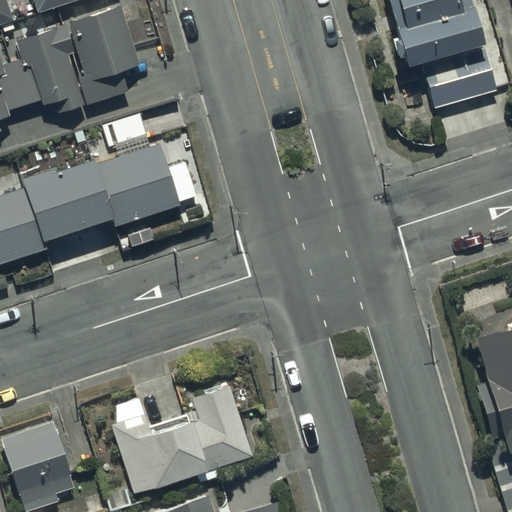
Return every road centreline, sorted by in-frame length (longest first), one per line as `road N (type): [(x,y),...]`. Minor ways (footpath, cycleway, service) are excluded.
road 1 (residential): [(277,267),(0,361)]
road 2 (residential): [(365,237),(444,511)]
road 3 (residential): [(277,267),(198,0)]
road 4 (residential): [(347,511),(277,267)]
road 5 (residential): [(294,0),(365,237)]
road 6 (residential): [(511,189),(365,237)]
